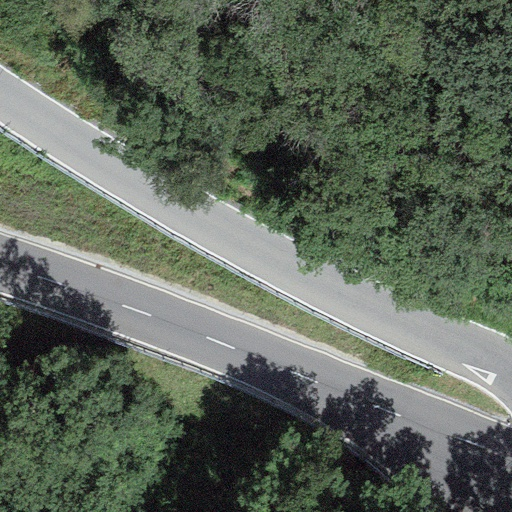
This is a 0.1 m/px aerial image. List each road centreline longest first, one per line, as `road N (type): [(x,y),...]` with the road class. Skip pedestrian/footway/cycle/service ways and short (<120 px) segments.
road 1 (unclassified): [(0,92),(223,230),(511,374)]
road 2 (tertiary): [(511,458),(0,266)]
